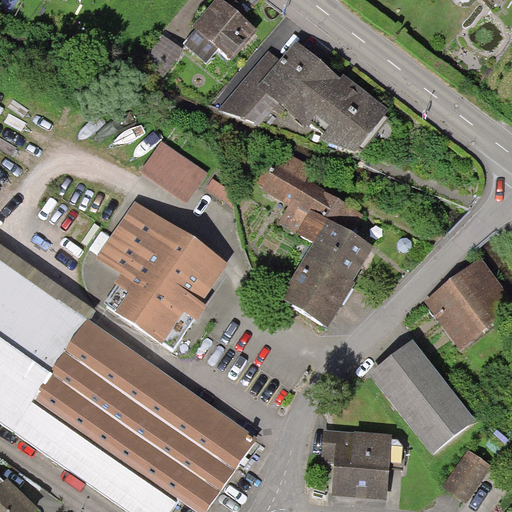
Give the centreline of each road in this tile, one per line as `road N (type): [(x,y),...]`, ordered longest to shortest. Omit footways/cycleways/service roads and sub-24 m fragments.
road 1 (unclassified): [(511,196),(318,387),(294,436),(283,504)]
road 2 (tertiary): [(511,156),(308,0)]
